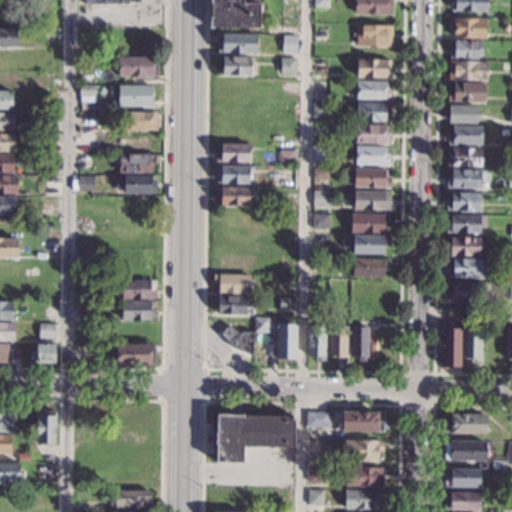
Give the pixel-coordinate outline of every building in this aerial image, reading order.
[(260,0),(260,5),(259,5),(259,29),(208,29),(208,0),(260,0)] [(329,0),(329,8),(313,8),(313,0),(329,0)] [(392,0),(392,15),(378,15),(378,16),(368,16),(368,15),(354,15),(354,0),(392,0)] [(485,0),(485,12),(450,12),(451,2),(453,2),(453,0),(485,0)] [(61,27),(43,27),(43,7),(61,7),(61,27)] [(23,18),(17,18),(17,25),(0,25),(0,8),(23,9),(23,18)] [(484,24),(487,24),(487,34),(484,34),(484,39),(471,38),(471,40),(460,40),(460,38),(452,37),(452,29),(448,29),(448,19),(484,19),(484,24)] [(391,48),(355,47),(356,25),(392,26),(391,48)] [(16,39),(19,39),(19,44),(17,44),(16,46),(5,46),(5,48),(0,48),(0,29),(16,29),(16,39)] [(256,53),(216,53),(216,34),(256,35),(256,53)] [(294,53),(281,53),(282,35),(295,35),(294,53)] [(482,42),(482,56),(478,56),(478,59),(449,59),(449,47),(452,47),(453,41),(482,42)] [(157,77),(117,77),(117,57),(157,57),(157,77)] [(252,58),(251,75),(218,75),(218,57),(252,58)] [(295,74),(279,74),(279,58),(295,58),(295,74)] [(390,79),(355,78),(355,58),(391,59),(390,79)] [(486,80),(447,80),(447,62),(481,62),(486,62),(486,80)] [(387,83),(387,89),(389,89),(389,100),(355,99),(355,81),(384,81),(387,83)] [(484,91),(486,92),(485,99),(483,99),(483,102),(447,102),(447,89),(452,89),(452,82),(484,83),(484,91)] [(94,103),(79,103),(79,96),(78,96),(78,85),(94,86),(94,103)] [(151,98),(153,98),(153,109),(141,108),(141,107),(117,107),(117,85),(151,86),(151,98)] [(0,92),(12,93),(11,110),(0,110),(0,92)] [(389,122),(354,122),(355,102),(390,102),(389,122)] [(326,118),(311,118),(312,103),(327,104),(326,118)] [(481,106),(481,116),(485,116),(485,124),(451,124),(451,105),(481,106)] [(156,131),(120,131),(121,111),(156,111),(156,131)] [(12,131),(0,131),(0,113),(12,113),(12,131)] [(384,126),(384,132),(389,132),(389,144),(382,144),(382,145),(375,145),(375,143),(355,143),(355,125),(384,126)] [(481,145),(446,145),(446,133),(451,133),(451,127),(481,127),(481,145)] [(150,140),(154,140),(154,152),(122,152),(122,133),(150,133),(150,140)] [(16,146),(14,146),(14,152),(0,152),(0,134),(16,134),(16,146)] [(251,152),(249,152),(248,163),(214,162),(214,151),(219,151),(219,144),(252,144),(251,152)] [(383,154),(388,154),(388,165),(382,165),(382,166),(376,166),(354,165),(354,146),(383,147),(383,154)] [(326,162),(311,161),(311,147),(326,147),(326,162)] [(481,157),(483,157),(483,165),(481,165),(481,166),(446,166),(447,148),(481,148),(481,157)] [(294,165),(278,165),(279,150),(294,151),(294,165)] [(12,173),(0,173),(0,154),(13,155),(12,173)] [(92,171),(77,170),(77,154),(92,155),(92,171)] [(155,166),(151,166),(151,174),(141,174),(141,175),(131,175),(131,173),(118,173),(118,154),(155,155),(155,166)] [(253,173),(248,173),(248,184),(216,183),(216,166),(253,166),(253,173)] [(385,177),(391,177),(390,188),(381,188),(381,189),(374,189),(374,187),(352,187),(353,169),(385,169),(385,177)] [(328,180),(312,180),(312,170),(328,171),(328,180)] [(480,180),(483,180),(482,185),(480,185),(480,188),(445,188),(446,177),(450,177),(450,170),(480,170),(480,180)] [(296,180),(283,180),(283,171),(296,172),(296,180)] [(17,195),(0,194),(0,175),(17,176),(17,195)] [(150,182),(156,182),(155,194),(124,194),(124,190),(114,190),(114,180),(123,180),(124,175),(131,175),(141,175),(150,175),(150,182)] [(93,192),(77,191),(77,177),(91,177),(93,177),(93,192)] [(252,189),(252,194),(248,194),(248,205),(215,205),(215,188),(252,189)] [(328,192),(328,207),(312,207),(312,191),(328,192)] [(389,210),(353,209),(353,191),(389,192),(389,210)] [(480,211),(445,211),(445,201),(450,201),(450,193),(480,193),(480,211)] [(0,196),(14,197),(14,205),(16,205),(16,210),(14,210),(14,215),(0,215),(0,196)] [(383,215),(389,215),(389,226),(383,226),(383,233),(349,233),(349,213),(383,214),(383,215)] [(328,214),(328,229),(311,229),(311,214),(328,214)] [(486,228),(479,228),(479,233),(445,232),(445,222),(449,222),(450,215),(486,216),(486,228)] [(389,247),(382,247),(382,253),(350,253),(350,246),(341,246),(342,236),(389,237),(389,247)] [(479,241),(481,241),(481,249),(479,249),(479,256),(448,256),(449,254),(445,254),(445,245),(449,245),(449,237),(479,238),(479,241)] [(17,249),(19,249),(19,254),(17,254),(17,257),(2,257),(2,259),(0,259),(0,240),(17,240),(17,249)] [(387,270),(382,270),(382,277),(351,277),(351,258),(388,258),(387,270)] [(482,277),(447,277),(447,267),(452,267),(452,259),(482,259),(482,277)] [(249,294),(217,294),(217,285),(212,285),(212,273),(249,274),(249,294)] [(154,300),(120,299),(120,280),(154,281),(154,300)] [(481,302),(447,302),(447,284),(482,284),(481,302)] [(245,306),(251,307),(251,315),(216,315),(216,305),(212,305),(212,296),(245,296),(245,306)] [(294,312),(278,311),(278,298),(294,298),(294,312)] [(154,320),(121,320),(121,301),(155,302),(154,320)] [(12,321),(0,321),(0,302),(12,302),(12,321)] [(461,323),(446,323),(446,309),(461,309),(461,323)] [(268,333),(254,333),(254,318),(268,318),(268,333)] [(0,323),(13,324),(12,342),(0,342),(0,323)] [(54,324),(53,339),(38,339),(38,324),(54,324)] [(295,362),(276,362),(276,324),(295,324),(295,362)] [(237,335),(241,331),(252,331),(252,355),(249,355),(233,348),(220,335),(229,326),(237,335)] [(324,361),(314,361),(314,357),(306,357),(306,326),(324,326),(324,361)] [(345,361),(335,361),(335,357),(327,356),(327,326),(346,327),(345,361)] [(367,362),(357,362),(357,357),(349,357),(350,327),(367,327),(367,362)] [(460,367),(447,367),(447,370),(440,370),(440,328),(460,328),(460,367)] [(480,364),(469,363),(470,359),(461,359),(462,329),(481,329),(480,364)] [(502,363),(492,363),(492,358),(483,358),(484,329),(502,329),(502,363)] [(55,363),(30,363),(30,353),(35,353),(35,344),(55,344),(55,363)] [(90,362),(74,362),(74,345),(91,345),(90,362)] [(154,366),(115,366),(115,345),(154,345),(154,366)] [(54,444),(36,444),(36,411),(55,412),(54,444)] [(327,428),(306,428),(306,412),(327,413),(327,428)] [(378,422),(384,422),(384,432),(341,432),(341,412),(378,412),(378,422)] [(4,415),(15,415),(15,423),(13,423),(13,432),(0,432),(0,413),(4,413),(4,415)] [(243,416),(294,417),(293,448),(242,447),(242,463),(215,463),(215,445),(214,445),(214,433),(215,433),(215,414),(243,414),(243,416)] [(485,434),(452,434),(452,435),(443,435),(443,414),(485,414),(485,434)] [(10,447),(13,447),(13,454),(0,453),(0,436),(10,436),(10,447)] [(377,442),(384,442),(384,452),(379,451),(379,459),(376,459),(376,460),(369,460),(369,462),(356,462),(356,460),(349,459),(349,461),(344,461),(344,460),(343,460),(343,440),(377,441),(377,442)] [(485,441),(485,461),(448,461),(448,459),(443,459),(443,443),(448,443),(448,441),(485,441)] [(29,461),(18,461),(18,453),(29,453),(29,461)] [(19,483),(0,482),(0,462),(19,463),(19,483)] [(53,488),(36,488),(36,463),(54,463),(53,488)] [(322,483),(307,483),(308,467),(322,467),(322,483)] [(381,487),(367,486),(367,488),(357,488),(357,486),(344,486),(344,467),(382,467),(381,487)] [(478,488),(442,487),(443,475),(449,475),(449,469),(479,469),(478,488)] [(150,508),(113,508),(113,506),(108,506),(108,498),(114,498),(114,490),(150,491),(150,508)] [(322,490),(322,506),(307,505),(307,490),(322,490)] [(380,499),(375,499),(375,509),(367,509),(367,511),(356,511),(356,509),(344,509),(344,490),(380,491),(380,499)] [(478,511),(441,511),(442,498),(448,498),(448,492),(478,492),(478,511)]
